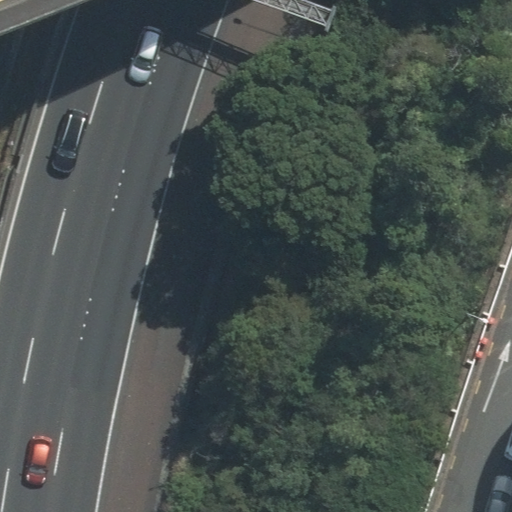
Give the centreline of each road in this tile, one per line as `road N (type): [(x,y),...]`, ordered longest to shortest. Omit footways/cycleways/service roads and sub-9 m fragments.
road 1 (motorway): [(127,0),(96,78),(41,276),(3,511)]
road 2 (residential): [(472,511),(511,389)]
